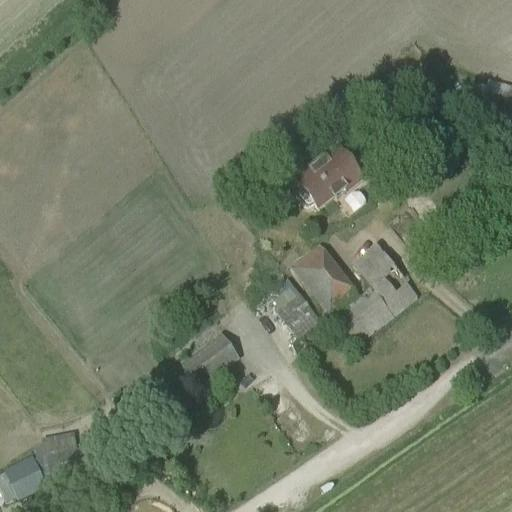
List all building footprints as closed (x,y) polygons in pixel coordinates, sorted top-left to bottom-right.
[(507,112),(511,93),(511,90),(487,83),(481,106),(502,112),(503,111),(507,112)] [(298,183),(295,185),(300,192),(297,195),(296,199),(304,209),(309,210),(312,207),(317,214),(344,192),(347,196),(362,183),(337,152),(325,162),(322,159),(296,180),(298,183)] [(381,257),(378,253),(375,248),(350,267),(370,292),(333,322),(335,325),(334,326),(354,352),(418,302),(382,256),(381,257)] [(328,319),(357,297),(320,249),(291,272),(328,319)] [(298,343),(320,325),(298,298),(276,316),(298,343)] [(189,398),(212,381),(238,362),(220,338),(172,374),(189,398)] [(73,436),(40,442),(44,460),(58,458),(62,479),(89,473),(85,452),(76,454),(73,436)] [(17,505),(46,492),(32,462),(3,475),(17,505)]
